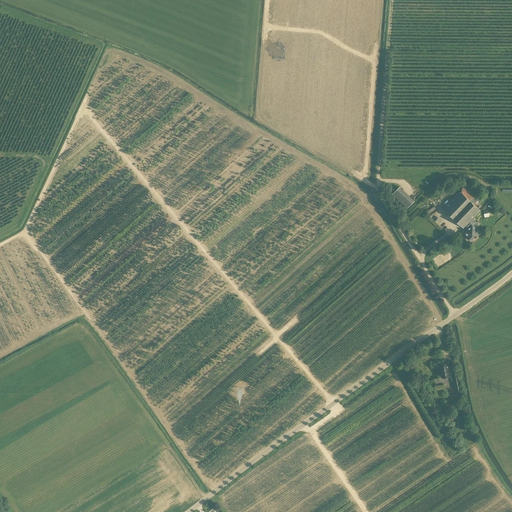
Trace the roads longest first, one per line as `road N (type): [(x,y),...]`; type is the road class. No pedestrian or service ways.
road 1 (unknown): [(332,403),(86,112),(74,118),(24,228),(0,242)]
road 2 (unclassified): [(187,511),(454,315)]
road 3 (unclassified): [(454,315),(376,193)]
